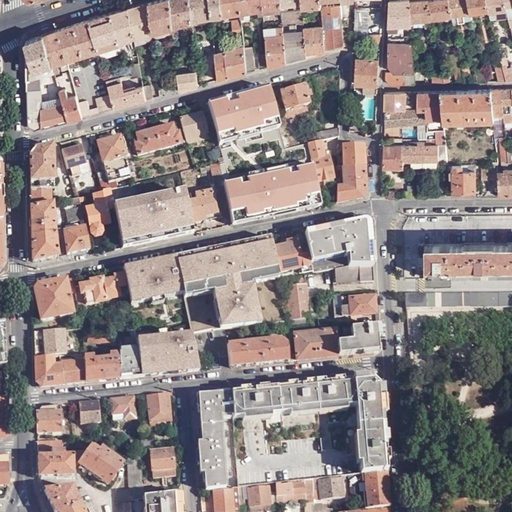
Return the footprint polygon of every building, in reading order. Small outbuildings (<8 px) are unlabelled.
[(156,0),(150,1),(153,32),(166,29),(166,35),(173,33),(173,28),(170,0),(156,0)] [(193,23),(193,21),(190,0),(170,0),(173,28),(193,23)] [(190,0),(193,21),(212,18),(210,0),(190,0)] [(210,0),(212,18),(222,16),(221,0),(210,0)] [(243,36),(242,27),(242,21),(239,0),(221,0),(222,16),(232,14),(234,37),(243,36)] [(259,13),(263,13),(262,9),(261,0),(239,0),(242,21),(251,19),(250,11),(259,10),(259,13)] [(281,5),(280,0),(261,0),(262,9),(281,7),(281,5)] [(340,7),(339,0),(320,0),(321,6),(321,8),(340,7)] [(411,25),(411,21),(411,19),(410,1),(410,0),(389,0),(388,37),(403,37),(402,25),(411,25)] [(432,19),(428,0),(410,0),(410,1),(411,19),(411,21),(432,19)] [(430,0),(434,19),(453,16),(448,0),(430,0)] [(454,22),(472,20),(471,14),(470,11),(467,0),(448,0),(453,16),(454,22)] [(471,14),(488,10),(485,0),(467,0),(470,11),(471,14)] [(503,0),(485,0),(488,10),(489,12),(491,19),(508,18),(503,0)] [(509,22),(510,22),(511,21),(511,0),(503,0),(508,18),(509,22)] [(152,33),(148,2),(128,7),(134,37),(152,33)] [(119,43),(134,37),(128,7),(89,19),(98,50),(100,59),(122,52),(119,43)] [(344,46),(340,7),(321,8),(322,20),(322,27),(324,51),(344,46)] [(358,33),(369,33),(369,7),(354,7),(353,33),(358,33)] [(282,25),(303,23),(303,21),(302,9),(281,11),(282,25)] [(89,19),(58,30),(67,60),(76,57),(78,65),(86,63),(84,55),(98,50),(89,19)] [(247,73),(254,71),(252,48),(253,48),(252,26),(242,27),(243,36),(244,46),(247,73)] [(267,68),(285,63),(283,35),(282,26),(264,29),(266,54),(267,68)] [(324,52),(324,51),(322,27),(304,29),(304,33),(306,58),(324,52)] [(153,32),(154,38),(166,35),(166,29),(153,32)] [(58,30),(44,35),(52,64),(67,60),(58,30)] [(285,63),(306,58),(304,33),(283,35),(285,63)] [(380,44),(381,33),(369,33),(358,33),(358,43),(380,44)] [(34,129),(68,121),(64,105),(60,106),(49,109),(47,110),(46,107),(42,107),(42,92),(38,78),(45,75),(43,66),(52,64),(44,35),(25,42),(28,125),(34,129)] [(403,37),(388,37),(387,66),(393,73),(386,73),(386,80),(391,85),(415,84),(414,77),(412,37),(403,37)] [(227,79),(247,73),(244,46),(225,51),(227,79)] [(217,81),(224,79),(223,49),(215,50),(217,81)] [(450,54),(456,83),(458,82),(465,82),(464,74),(462,66),(459,52),(450,54)] [(259,70),(267,68),(266,54),(258,55),(259,70)] [(503,63),(505,73),(508,81),(511,81),(511,72),(510,66),(507,67),(506,64),(507,64),(505,55),(501,56),(503,63)] [(504,73),(506,82),(508,81),(505,73),(503,63),(501,56),(500,57),(501,63),(502,64),(504,73)] [(379,91),(380,58),(357,57),(356,82),(365,83),(365,91),(379,91)] [(134,77),(141,75),(139,62),(127,66),(129,74),(133,73),(134,77)] [(493,65),(496,75),(504,73),(502,64),(501,63),(493,65)] [(476,71),(478,82),(480,82),(486,82),(483,69),(476,71)] [(188,89),(198,86),(197,72),(177,74),(178,85),(178,89),(188,88),(188,89)] [(106,81),(120,77),(119,73),(105,76),(106,81)] [(496,75),(498,82),(506,82),(504,73),(496,75)] [(114,108),(146,100),(144,86),(143,86),(124,91),(120,77),(106,81),(110,95),(114,108)] [(286,112),(310,106),(307,99),(310,98),(306,83),(298,85),(299,88),(280,94),(286,112)] [(146,100),(153,98),(151,85),(144,86),(146,100)] [(49,109),(60,106),(55,88),(43,90),(49,109)] [(68,121),(83,117),(77,98),(76,93),(70,95),(67,88),(60,90),(64,105),(68,121)] [(511,89),(502,90),(503,104),(504,112),(504,124),(511,123),(511,89)] [(407,108),(406,90),(385,90),(385,108),(407,108)] [(441,90),(419,90),(420,107),(428,107),(429,118),(443,118),(441,90)] [(445,90),(441,90),(443,118),(444,121),(494,121),(494,113),(492,90),(445,90)] [(502,90),(492,90),(494,113),(504,112),(503,104),(502,90)] [(236,98),(209,105),(220,146),(262,134),(261,131),(278,126),(269,92),(237,101),(236,98)] [(83,117),(114,108),(110,95),(82,103),(80,97),(77,98),(83,117)] [(420,107),(407,108),(385,108),(385,120),(387,120),(387,127),(418,125),(426,125),(426,132),(429,132),(429,118),(428,107),(420,107)] [(213,129),(210,112),(180,120),(187,140),(190,139),(212,133),(214,133),(213,129)] [(326,131),(338,128),(336,118),(324,121),(326,131)] [(361,132),(361,118),(351,118),(350,132),(361,132)] [(140,156),(183,143),(177,124),(134,136),(140,156)] [(315,142),(338,136),(338,129),(338,128),(326,131),(315,133),(315,142)] [(496,138),(495,132),(492,132),(490,131),(488,131),(486,133),(487,135),(489,137),(490,149),(496,149),(496,138)] [(286,148),(306,144),(305,135),(298,137),(297,132),(282,135),(284,140),(284,141),(285,143),(286,148)] [(444,132),(433,132),(434,145),(446,145),(444,132)] [(97,144),(108,182),(109,185),(133,178),(125,151),(128,150),(123,133),(119,134),(120,138),(97,144)] [(212,133),(190,139),(191,145),(214,139),(212,133)] [(306,144),(315,142),(315,133),(305,135),(306,144)] [(321,147),(338,142),(338,138),(307,145),(308,152),(313,175),(315,182),(335,178),(330,155),(324,157),(321,147)] [(71,149),(63,152),(69,171),(85,166),(86,168),(89,167),(83,146),(76,148),(75,143),(70,144),(71,149)] [(409,147),(402,146),(404,166),(406,166),(406,161),(413,161),(447,160),(446,145),(434,145),(429,146),(409,147)] [(56,189),(54,146),(35,151),(29,157),(31,207),(53,203),(53,189),(56,189)] [(363,146),(343,147),(342,166),(364,165),(363,146)] [(402,146),(385,146),(383,168),(404,168),(404,166),(402,146)] [(217,186),(225,185),(220,163),(220,162),(217,163),(201,167),(203,170),(213,168),(217,186)] [(364,165),(342,166),(342,184),(337,184),(336,204),(362,199),(366,191),(364,165)] [(447,166),(448,172),(453,172),(454,191),(476,192),(475,166),(447,166)] [(498,180),(498,174),(497,167),(482,167),(482,180),(498,180)] [(224,186),(232,221),(246,218),(246,216),(262,212),(262,215),(287,210),(286,208),(304,204),(304,207),(319,204),(316,192),(312,168),(296,171),(297,174),(288,176),(288,173),(224,186)] [(499,196),(511,196),(511,170),(505,170),(505,173),(498,174),(498,180),(499,196)] [(70,182),(59,185),(61,193),(72,190),(70,182)] [(108,182),(100,184),(103,194),(112,193),(109,185),(108,182)] [(204,221),(222,218),(218,197),(215,198),(213,190),(195,194),(196,200),(189,201),(194,223),(198,227),(202,226),(204,221)] [(112,193),(103,194),(93,195),(96,207),(87,208),(91,234),(95,236),(100,235),(102,232),(101,224),(110,223),(107,209),(115,208),(112,193)] [(176,221),(168,195),(159,198),(158,196),(149,199),(150,201),(120,211),(124,225),(123,225),(128,239),(151,232),(150,230),(176,221)] [(79,197),(76,197),(64,201),(70,224),(81,222),(82,227),(85,229),(80,200),(79,197)] [(53,203),(31,207),(31,238),(55,231),(54,207),(56,206),(56,202),(53,203)] [(366,218),(303,232),(313,274),(333,271),(351,268),(373,268),(373,222),(366,218)] [(63,233),(67,256),(89,251),(85,229),(63,233)] [(55,231),(31,238),(31,262),(34,263),(58,257),(55,231)] [(287,245),(271,249),(271,251),(278,281),(312,275),(307,255),(301,256),(296,239),(286,241),(287,245)] [(511,243),(427,244),(427,257),(418,258),(418,266),(427,266),(427,279),(452,278),(451,266),(511,265),(511,243)] [(278,281),(271,251),(242,257),(242,254),(235,255),(237,265),(235,268),(236,273),(238,274),(267,268),(269,281),(278,281)] [(215,295),(208,261),(195,264),(194,261),(182,263),(187,288),(199,286),(203,297),(207,299),(211,297),(215,295)] [(511,278),(511,265),(451,266),(452,278),(452,279),(511,278)] [(373,281),(373,268),(351,268),(333,271),(335,284),(359,281),(359,283),(373,281)] [(139,279),(134,280),(139,303),(159,299),(160,299),(176,296),(172,279),(165,281),(163,273),(152,276),(151,272),(150,272),(140,274),(138,275),(139,279)] [(91,285),(75,288),(76,292),(79,307),(106,301),(106,299),(117,297),(116,291),(119,290),(119,288),(127,286),(125,275),(115,277),(116,279),(103,282),(103,280),(91,282),(91,285)] [(307,298),(304,277),(284,280),(288,325),(307,324),(307,319),(316,318),(314,298),(307,298)] [(75,288),(74,279),(37,286),(35,291),(41,321),(72,314),(68,294),(76,292),(75,288)] [(511,293),(405,295),(406,309),(511,307),(511,293)] [(376,314),(374,299),(360,300),(360,297),(340,298),(340,308),(331,309),(332,318),(376,314)] [(48,324),(34,325),(34,333),(39,333),(48,332),(48,324)] [(337,342),(338,357),(372,354),(371,346),(378,345),(377,327),(343,330),(344,341),(337,342)] [(65,331),(48,332),(39,333),(40,343),(45,342),(46,355),(67,354),(65,331)] [(287,342),(289,362),(338,357),(337,342),(335,331),(294,335),(296,354),(292,355),(290,339),(287,340),(287,342)] [(153,334),(137,335),(138,347),(140,364),(150,363),(149,351),(155,350),(153,334)] [(227,347),(230,369),(289,362),(287,342),(282,338),(227,345),(227,347)] [(121,380),(141,378),(140,364),(138,347),(121,349),(121,354),(119,354),(121,380)] [(217,348),(219,370),(230,369),(227,347),(217,348)] [(86,384),(121,380),(119,354),(111,355),(111,359),(94,361),(94,356),(85,357),(85,362),(86,384)] [(54,357),(35,359),(37,383),(42,388),(64,386),(62,365),(54,366),(54,357)] [(62,365),(64,386),(86,384),(85,362),(61,364),(62,365)] [(370,379),(232,394),(232,395),(234,414),(234,419),(353,408),(358,475),(364,474),(387,472),(381,386),(370,381),(370,379)] [(429,383),(413,384),(414,401),(431,400),(429,383)] [(171,424),(168,395),(148,397),(150,424),(162,423),(162,425),(171,424)] [(199,397),(205,491),(226,489),(225,463),(222,463),(222,451),(223,451),(222,423),(219,424),(219,415),(234,414),(232,395),(199,397)] [(135,420),(134,398),(112,401),(114,422),(135,420)] [(101,424),(99,402),(80,404),(81,425),(101,424)] [(47,433),(63,432),(62,412),(37,414),(37,433),(47,433)] [(140,448),(151,447),(150,439),(140,440),(140,448)] [(50,451),(64,450),(64,447),(62,447),(62,441),(37,442),(38,451),(50,451)] [(99,451),(91,445),(87,450),(77,462),(105,485),(110,479),(112,481),(116,475),(114,473),(123,463),(102,448),(99,451)] [(38,456),(39,478),(73,477),(73,468),(76,468),(74,450),(64,450),(50,451),(50,456),(38,456)] [(173,450),(150,451),(151,471),(174,469),(173,450)] [(126,461),(140,460),(139,452),(125,453),(126,461)] [(8,458),(0,458),(0,486),(8,486),(8,458)] [(142,498),(142,495),(140,460),(126,461),(128,490),(115,491),(116,511),(129,511),(129,499),(142,498)] [(389,507),(387,472),(364,474),(366,510),(389,507)] [(343,480),(343,476),(318,479),(320,500),(342,498),(341,481),(343,480)] [(305,502),(305,495),(312,494),(312,490),(311,480),(275,484),(276,491),(276,493),(277,503),(277,505),(290,503),(290,511),(291,511),(301,511),(300,502),(305,502)] [(350,495),(358,493),(357,485),(349,486),(350,495)] [(251,511),(267,511),(271,511),(270,505),(272,504),(270,486),(246,488),(246,491),(249,491),(250,500),(251,511)] [(61,511),(79,504),(71,487),(45,491),(54,511),(61,511)] [(213,502),(213,511),(240,511),(240,505),(239,489),(211,491),(211,494),(206,495),(206,503),(213,502)] [(182,511),(181,494),(142,498),(142,511),(182,511)]
